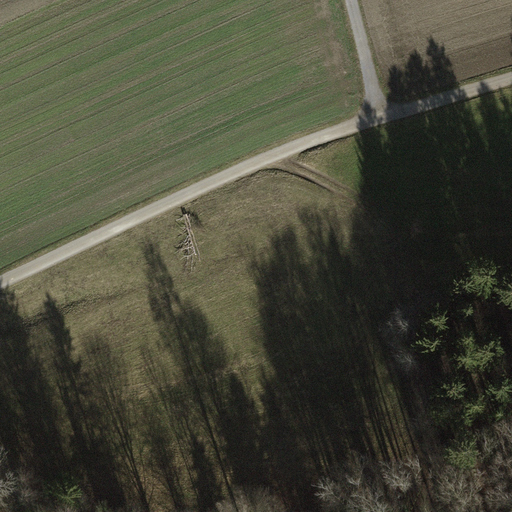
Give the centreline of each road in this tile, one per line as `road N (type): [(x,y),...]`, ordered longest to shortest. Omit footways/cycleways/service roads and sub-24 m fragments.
road 1 (track): [(349,0),(380,123),(309,146),(0,289)]
road 2 (track): [(380,123),(511,83)]
